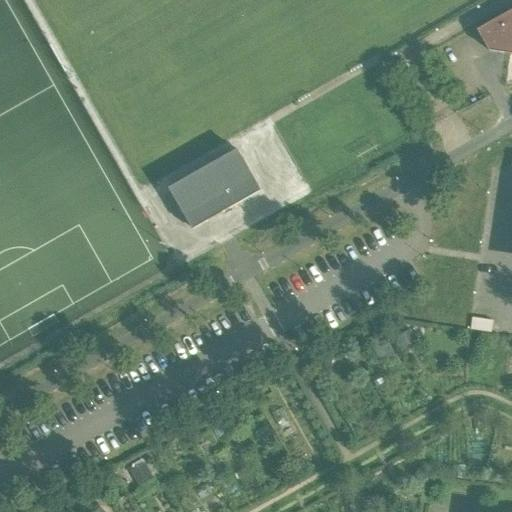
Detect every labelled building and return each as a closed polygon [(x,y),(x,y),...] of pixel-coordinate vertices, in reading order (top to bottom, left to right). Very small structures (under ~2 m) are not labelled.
[(511,10),(478,30),(490,52),(511,54),(511,10)] [(239,150),(169,189),(193,230),(262,191),(239,150)] [(472,330),(491,333),(493,321),(473,318),(472,330)] [(410,331),(398,337),(405,351),(417,345),(410,331)] [(393,354),(382,333),(370,339),(381,361),(393,354)] [(144,464),(132,471),(140,486),(152,478),(144,464)]
